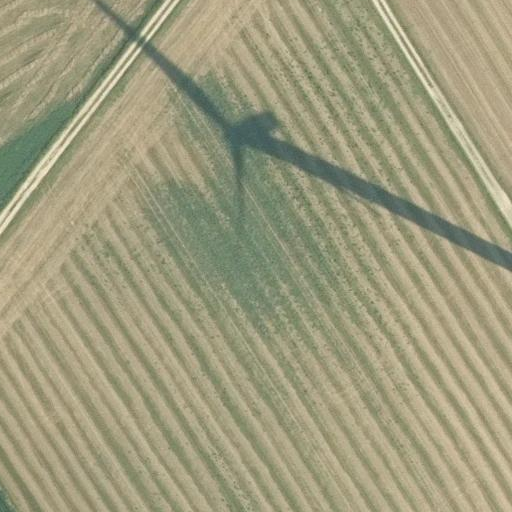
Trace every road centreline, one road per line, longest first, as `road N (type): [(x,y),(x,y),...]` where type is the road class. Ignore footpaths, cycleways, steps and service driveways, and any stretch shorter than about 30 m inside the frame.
road 1 (track): [(0,229),(174,0)]
road 2 (track): [(376,0),(511,214)]
